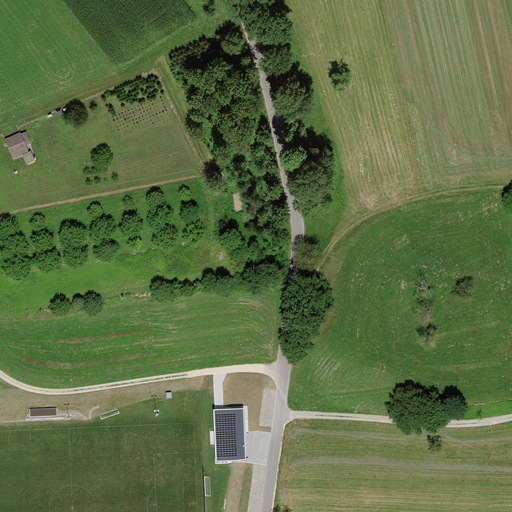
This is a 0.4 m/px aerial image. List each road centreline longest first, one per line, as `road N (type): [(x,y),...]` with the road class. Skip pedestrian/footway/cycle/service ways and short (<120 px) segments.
road 1 (track): [(0,373),(45,391),(218,369),(283,371)]
road 2 (track): [(511,187),(414,194),(371,212),(337,242),(290,309)]
road 3 (track): [(511,421),(453,426),(280,412)]
